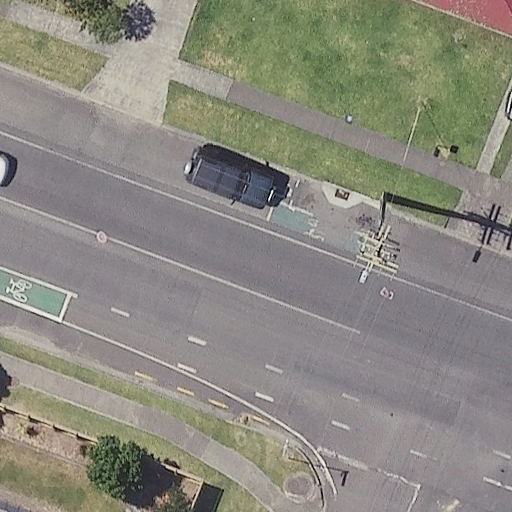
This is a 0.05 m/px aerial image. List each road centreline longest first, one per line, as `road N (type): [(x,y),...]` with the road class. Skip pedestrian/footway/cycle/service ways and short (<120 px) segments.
road 1 (tertiary): [(0,198),(459,370)]
road 2 (residential): [(459,370),(404,511)]
